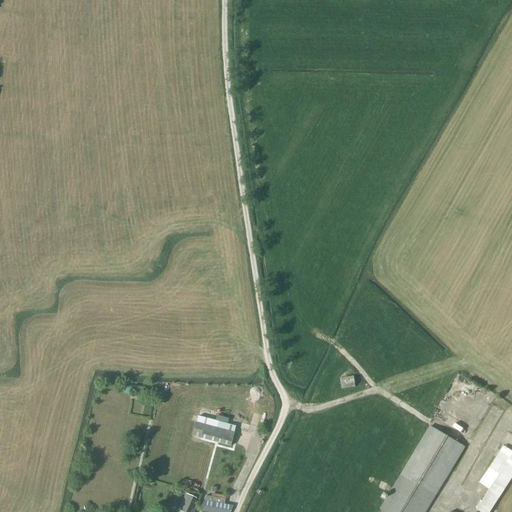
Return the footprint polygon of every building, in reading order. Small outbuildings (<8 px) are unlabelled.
[(340,378),(341,388),(356,387),(354,376),(340,378)] [(196,421),(192,435),(230,446),(234,432),(196,421)] [(429,427),(380,509),(384,511),(425,511),(464,447),(429,427)] [(480,511),(488,511),(511,476),(511,449),(504,444),(479,482),(488,488),(486,491),(486,493),(481,500),(480,500),(475,508),(480,511)] [(191,496),(186,493),(180,505),(191,510),(197,496),(193,493),(191,496)] [(199,511),(207,511),(229,511),(232,506),(223,504),(224,499),(205,496),(199,511)]
